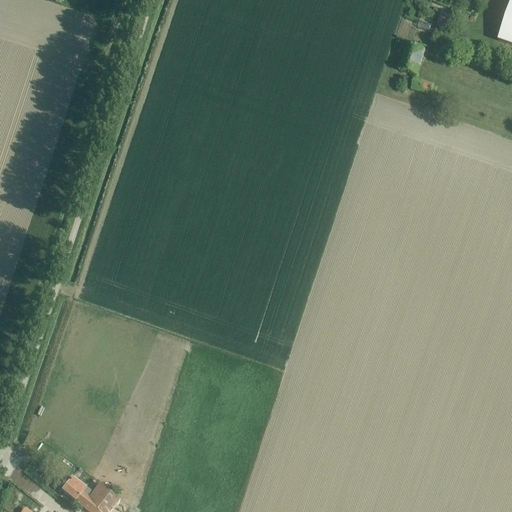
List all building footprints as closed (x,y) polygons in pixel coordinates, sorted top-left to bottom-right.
[(511,0),(511,1),(498,42),(511,46),(511,0)] [(441,15),(436,27),(444,30),(448,18),(441,15)] [(416,75),(424,50),(408,44),(399,70),(416,75)] [(430,95),(433,85),(413,79),(410,88),(430,95)] [(87,511),(110,511),(120,500),(100,485),(90,498),(82,493),(86,488),(72,477),(61,492),(87,511)] [(39,482),(35,488),(42,493),(46,487),(39,482)]
